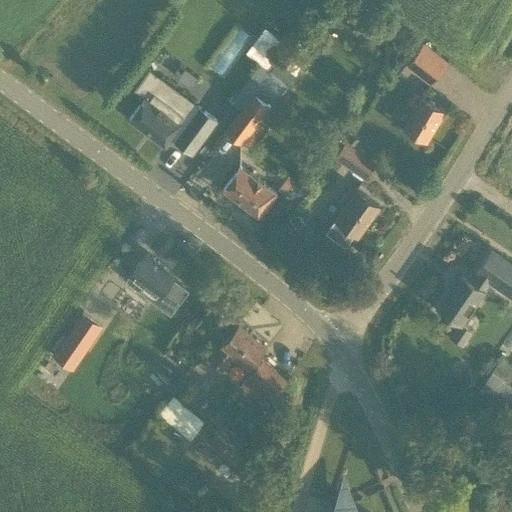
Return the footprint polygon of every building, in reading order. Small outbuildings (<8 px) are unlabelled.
[(264,27),(245,53),(267,69),(286,43),(264,27)] [(447,63),(423,44),(406,65),(430,84),(447,63)] [(141,102),(129,118),(166,145),(173,136),(175,138),(194,151),(218,118),(200,105),(151,69),(136,90),(146,97),(145,98),(141,102)] [(275,95),(286,81),(271,70),(266,76),(224,132),(239,143),(275,95)] [(427,99),(417,92),(407,109),(414,113),(406,128),(426,140),(445,109),(427,99)] [(338,159),(365,178),(375,163),(348,144),(338,159)] [(260,216),(272,200),(276,195),(239,167),(235,172),(223,188),(260,216)] [(288,174),(277,188),(294,201),(305,187),(288,174)] [(379,205),(363,193),(352,186),(341,202),(346,205),(336,219),(358,234),(379,205)] [(511,264),(509,262),(492,251),(471,282),(460,274),(438,307),(461,323),(483,290),(483,289),(490,280),(511,294),(511,264)] [(126,279),(139,289),(136,293),(159,311),(167,300),(160,294),(175,274),(146,252),(134,268),(126,279)] [(105,307),(137,330),(150,313),(118,289),(105,307)] [(221,371),(231,358),(237,352),(252,364),(267,346),(239,323),(226,338),(218,348),(208,360),(221,371)] [(73,325),(52,355),(73,369),(94,339),(73,325)] [(511,418),(511,386),(507,383),(511,375),(511,365),(500,357),(475,394),(511,418)] [(283,384),(287,379),(263,359),(250,374),(263,385),(274,395),(269,401),(277,407),(289,391),(290,390),(283,384)] [(111,404),(101,419),(127,435),(151,396),(146,393),(153,382),(125,364),(103,399),(111,404)] [(172,392),(156,411),(189,439),(205,420),(172,392)] [(238,453),(216,433),(208,442),(231,462),(238,453)] [(489,511),(510,511),(501,493),(484,500),(489,511)] [(337,503),(334,511),(357,511),(353,502),(337,503)]
